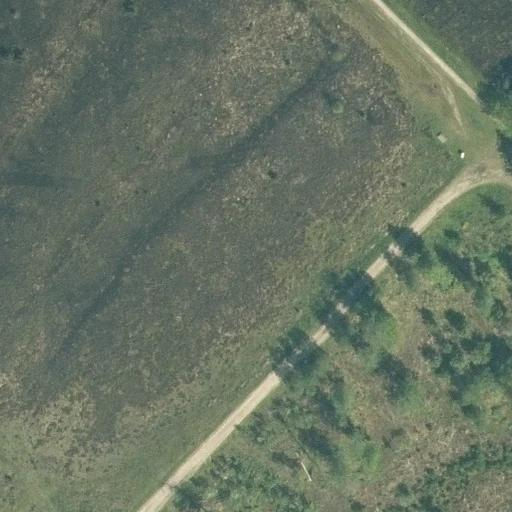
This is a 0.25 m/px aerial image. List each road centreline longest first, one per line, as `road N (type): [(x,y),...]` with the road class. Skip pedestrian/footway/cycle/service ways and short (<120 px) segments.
road 1 (track): [(491,158),(152,511)]
road 2 (track): [(331,0),(511,176)]
